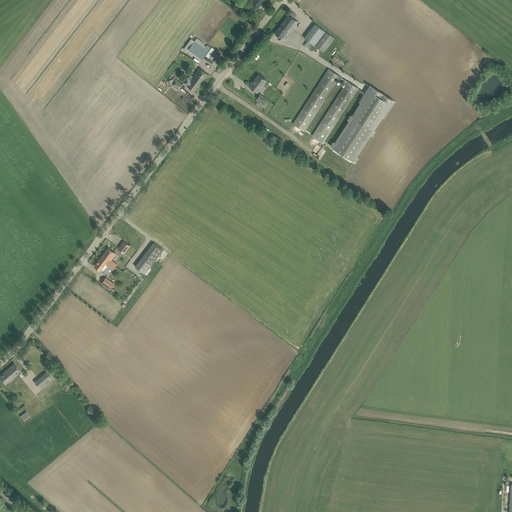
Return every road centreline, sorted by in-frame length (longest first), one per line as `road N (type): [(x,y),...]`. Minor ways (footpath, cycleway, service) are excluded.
road 1 (track): [(228,511),(250,438),(424,173),(477,128),(490,145)]
road 2 (unclassified): [(0,364),(279,0)]
